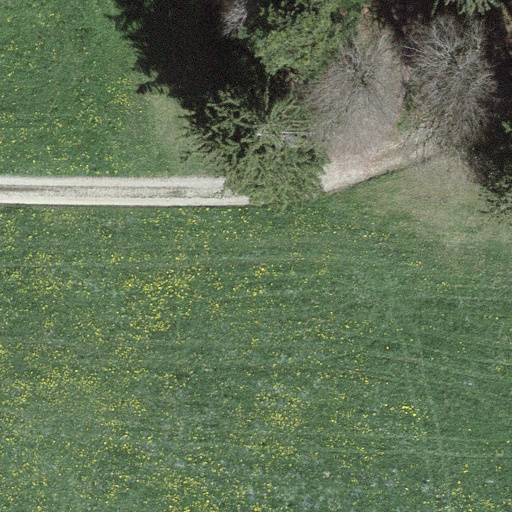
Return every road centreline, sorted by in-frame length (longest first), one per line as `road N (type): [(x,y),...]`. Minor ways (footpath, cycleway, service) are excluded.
road 1 (track): [(0,191),(296,190)]
road 2 (track): [(296,190),(511,110)]
road 3 (track): [(296,190),(235,0)]
